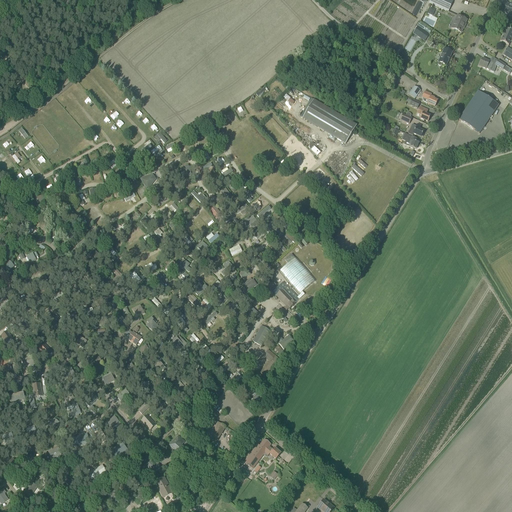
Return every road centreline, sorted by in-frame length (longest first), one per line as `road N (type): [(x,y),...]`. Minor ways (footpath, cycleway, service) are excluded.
road 1 (track): [(220,485),(188,459),(160,454),(0,280)]
road 2 (unclassified): [(260,424),(424,171)]
road 3 (track): [(182,0),(0,133)]
road 4 (unclassified): [(451,100),(312,0)]
road 5 (unclassified): [(361,511),(260,424)]
